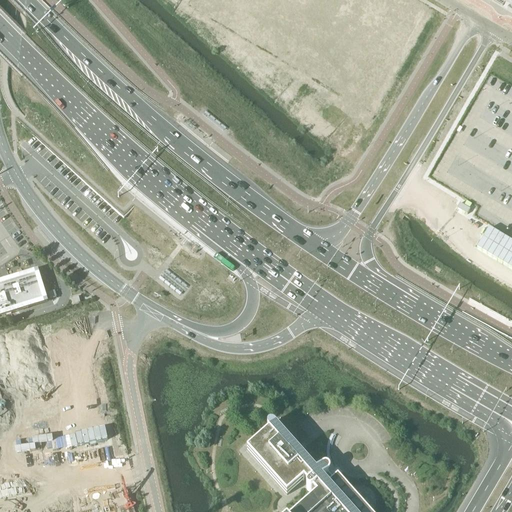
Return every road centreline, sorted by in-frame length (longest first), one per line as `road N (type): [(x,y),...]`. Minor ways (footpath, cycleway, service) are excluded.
road 1 (trunk): [(305,239),(151,116),(26,0)]
road 2 (tertiary): [(396,296),(370,261),(367,239),(493,30)]
road 3 (trunk): [(0,25),(131,161),(204,223)]
road 4 (tertiary): [(475,20),(348,220),(305,239)]
road 5 (tertiary): [(0,131),(15,173),(56,229),(150,308)]
road 6 (unclassified): [(150,308),(129,369),(159,511)]
road 7 (trunk): [(350,323),(511,414)]
road 8 (trunk): [(204,223),(350,323)]
road 9 (trunk): [(204,223),(254,286),(241,323),(204,335)]
road 10 (trunk): [(204,335),(246,347),(312,320),(350,323)]
road 11 (trunk): [(511,361),(396,296)]
